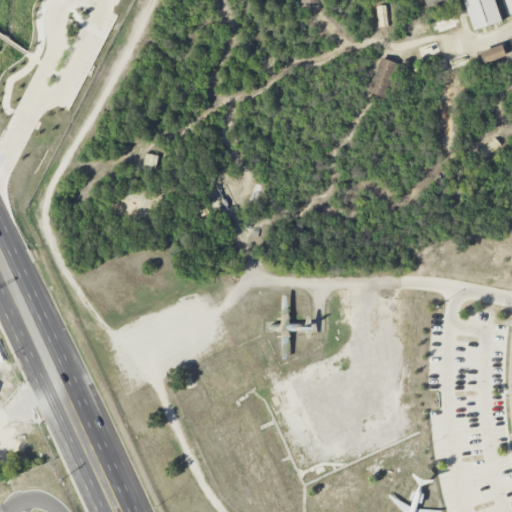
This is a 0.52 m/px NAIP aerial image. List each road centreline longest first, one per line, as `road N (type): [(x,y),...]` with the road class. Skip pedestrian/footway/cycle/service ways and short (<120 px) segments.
road 1 (primary): [(136,511),(0,220)]
road 2 (primary): [(0,294),(99,511)]
road 3 (residential): [(511,298),(409,282),(377,285)]
